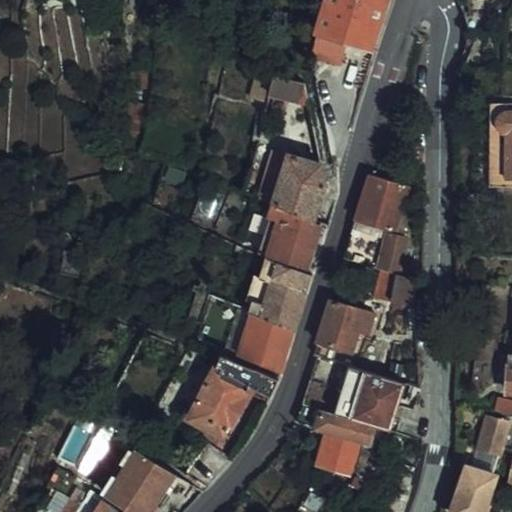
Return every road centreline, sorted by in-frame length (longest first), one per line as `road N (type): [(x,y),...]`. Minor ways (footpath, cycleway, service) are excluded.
road 1 (tertiary): [(197,511),(252,454),(289,388),(411,0)]
road 2 (residential): [(416,511),(436,440),(442,69),(450,21),(437,0)]
